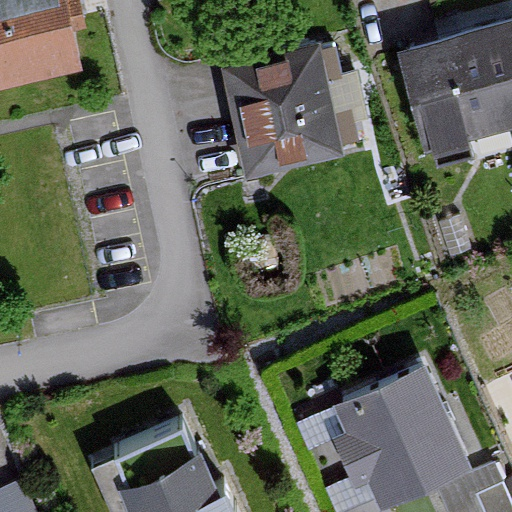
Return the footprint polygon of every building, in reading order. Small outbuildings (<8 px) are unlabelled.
[(0,0),(0,72),(92,59),(75,0),(0,0)] [(511,14),(391,39),(416,167),(475,155),(471,134),(511,125),(511,14)] [(324,52),(214,70),(230,166),(339,148),(324,52)] [(472,460),(433,357),(322,399),(362,502),(472,460)] [(220,511),(182,415),(81,456),(103,511),(220,511)] [(0,511),(45,511),(32,453),(0,460),(0,511)] [(511,511),(511,509),(495,467),(431,493),(438,511),(511,511)]
